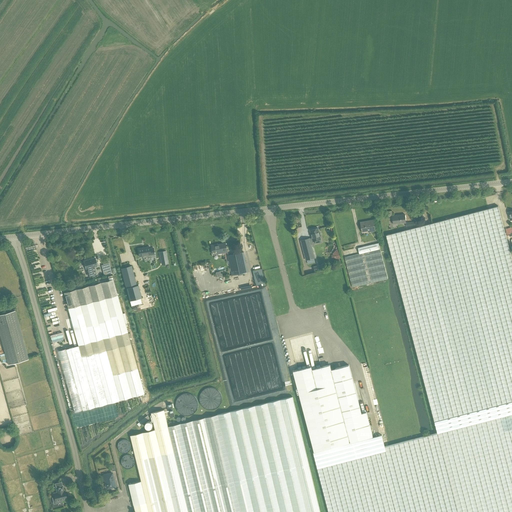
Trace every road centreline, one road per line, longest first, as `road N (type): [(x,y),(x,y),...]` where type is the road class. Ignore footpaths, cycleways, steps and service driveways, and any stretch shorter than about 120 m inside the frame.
road 1 (tertiary): [(13,235),(511,182)]
road 2 (unclassified): [(90,511),(13,235)]
